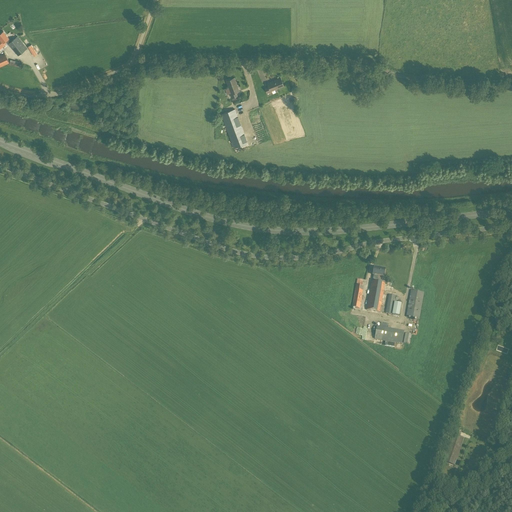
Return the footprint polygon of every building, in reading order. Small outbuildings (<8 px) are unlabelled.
[(18,36),(11,41),(3,31),(0,33),(0,48),(5,44),(4,42),(6,41),(8,44),(12,49),(13,49),(18,55),(27,48),(18,36)] [(0,67),(9,63),(5,53),(0,55),(0,67)] [(21,68),(22,63),(10,59),(9,65),(21,68)] [(237,96),(236,92),(239,91),(234,77),(226,80),(229,87),(225,88),(227,94),(230,94),(231,98),(237,96)] [(267,93),(271,92),(271,91),(284,86),(281,78),(268,83),(269,86),(265,88),(267,93)] [(322,79),(302,86),(305,95),(309,94),(309,95),(305,97),(307,102),(327,94),(325,88),(319,91),(318,89),(324,87),(322,79)] [(318,107),(330,103),(328,98),(316,101),(318,107)] [(307,115),(319,112),(317,102),(305,105),(307,115)] [(248,143),(235,109),(221,114),(225,124),(222,125),(224,131),(227,130),(234,148),(248,143)] [(384,277),(385,270),(374,268),(373,275),(374,276),(372,281),(371,281),(366,310),(383,313),(384,307),(381,307),(385,284),(377,282),(379,276),(384,277)] [(360,309),(364,287),(356,285),(352,308),(360,309)] [(419,320),(424,293),(411,291),(406,317),(419,320)] [(399,316),(401,304),(394,303),(395,296),(389,295),(385,314),(392,315),(399,316)] [(388,329),(389,325),(380,323),(379,328),(377,327),(374,340),(402,345),(404,332),(388,329)] [(455,465),(464,438),(452,434),(444,457),(443,456),(441,461),(455,465)]
